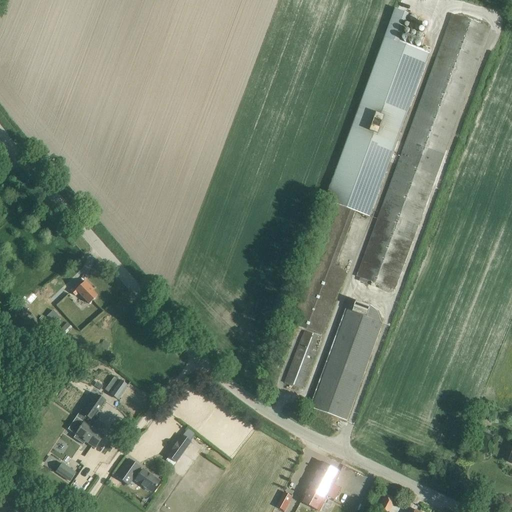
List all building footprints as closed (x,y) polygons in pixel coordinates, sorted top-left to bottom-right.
[(315,258),(291,323),(322,334),(346,271),(335,267),(357,210),(371,216),(430,52),(422,49),(401,42),(410,14),(396,9),(326,199),(336,203),(315,258)] [(490,28),(452,14),(358,277),(395,290),(490,28)] [(79,283),(74,287),(70,291),(75,296),(79,292),(90,304),(97,297),(92,292),(93,291),(94,291),(85,282),(82,285),(79,283)] [(352,300),(312,408),(347,421),(382,325),(378,312),(371,307),(352,300)] [(19,315),(25,322),(32,315),(26,309),(19,315)] [(52,311),(46,317),(53,325),(59,319),(52,311)] [(47,319),(42,324),(50,332),(54,328),(47,319)] [(60,340),(72,328),(67,323),(55,335),(60,340)] [(305,330),(285,383),(302,390),(316,352),(313,351),(319,335),(305,330)] [(99,351),(105,353),(106,353),(109,344),(103,341),(99,351)] [(120,380),(110,394),(118,400),(128,386),(120,380)] [(82,415),(92,422),(105,402),(95,396),(82,415)] [(103,436),(83,422),(74,435),(75,436),(74,438),(83,445),(85,442),(95,449),(103,436)] [(183,437),(179,443),(178,442),(171,452),(167,457),(175,463),(187,448),(185,447),(189,442),(183,437)] [(58,465),(63,455),(58,452),(52,463),(58,465)] [(128,485),(135,476),(137,478),(135,481),(140,484),(152,493),(160,482),(148,474),(142,470),(141,471),(139,470),(140,468),(129,460),(116,477),(128,485)] [(309,487),(327,497),(328,495),(334,499),(340,489),(333,485),(341,472),(323,462),(309,487)] [(75,472),(61,463),(56,471),(70,481),(75,472)] [(442,475),(436,472),(431,483),(437,486),(442,475)] [(371,507),(381,511),(388,511),(398,489),(382,482),(371,507)] [(319,511),(327,497),(309,487),(301,501),(319,511)] [(277,507),(286,511),(293,497),(284,492),(277,507)]
